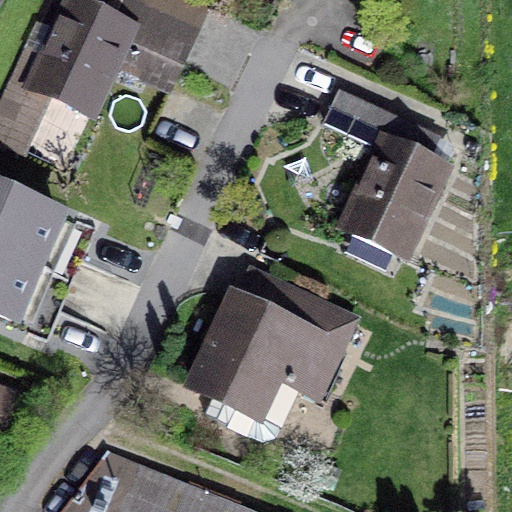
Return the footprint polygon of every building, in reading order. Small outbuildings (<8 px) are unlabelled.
[(0,141),(23,152),(47,99),(89,119),(114,63),(142,76),(140,81),(169,94),(196,34),(131,4),(121,25),(72,3),(46,58),(27,49),(0,107),(0,141)] [(382,152),(344,233),(402,260),(443,171),(394,148),(404,127),(340,96),(325,128),(382,152)] [(0,195),(0,255),(37,272),(59,221),(0,195)] [(0,316),(15,323),(37,272),(0,255),(0,316)] [(275,440),(299,390),(316,399),(339,351),(234,301),(193,390),(214,400),(206,418),(263,444),(275,440)] [(0,428),(13,397),(0,391),(0,428)] [(237,511),(104,457),(62,511),(237,511)]
